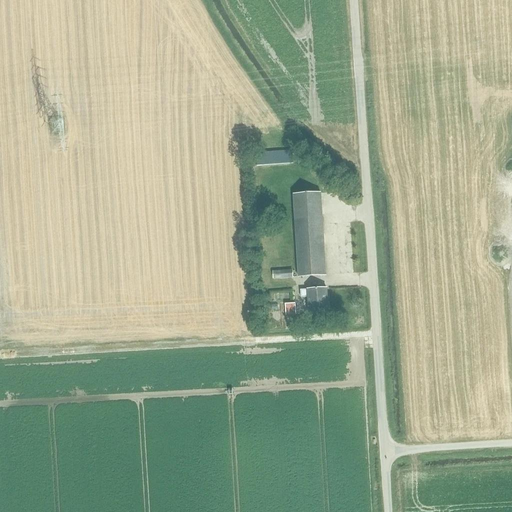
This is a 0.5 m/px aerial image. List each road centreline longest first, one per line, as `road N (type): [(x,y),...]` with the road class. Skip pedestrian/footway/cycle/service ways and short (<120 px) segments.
road 1 (unclassified): [(386,452),(354,0)]
road 2 (unclassified): [(386,452),(511,443)]
